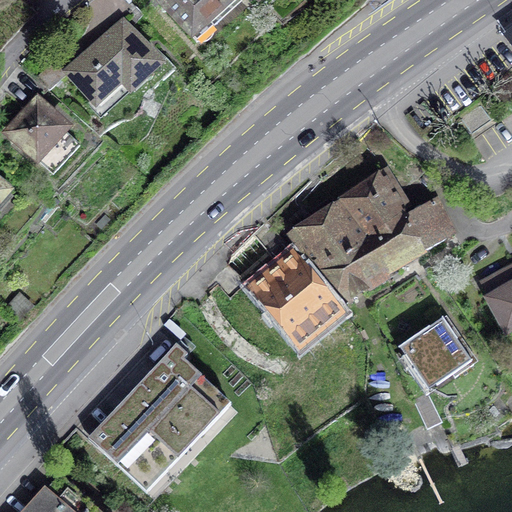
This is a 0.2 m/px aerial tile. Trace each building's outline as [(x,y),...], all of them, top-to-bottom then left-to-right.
[(34,13),(17,0),(9,0),(5,7),(24,22),(34,13)] [(162,0),(160,2),(192,37),(233,0),(162,0)] [(5,13),(0,19),(0,34),(7,40),(21,26),(5,13)] [(73,68),(62,56),(35,79),(49,91),(67,73),(95,105),(108,130),(122,122),(132,119),(141,111),(147,95),(175,70),(165,58),(159,63),(122,24),(73,68)] [(29,113),(10,134),(54,174),(81,143),(37,104),(49,91),(35,79),(22,67),(2,89),(29,113)] [(336,204),(344,218),(364,245),(405,212),(381,174),(336,204)] [(0,202),(9,193),(0,184),(0,202)] [(451,236),(435,202),(408,218),(425,252),(451,236)] [(408,218),(405,212),(364,245),(385,275),(425,252),(408,218)] [(344,218),(300,246),(319,271),(343,297),(385,275),(364,245),(344,218)] [(252,289),(299,347),(342,312),(296,255),(252,289)] [(233,289),(244,280),(231,264),(220,273),(233,289)] [(511,270),(483,286),(507,330),(511,327),(511,270)] [(434,373),(442,386),(473,365),(442,320),(429,330),(433,336),(407,354),(424,380),(434,373)] [(177,346),(89,439),(146,493),(230,405),(183,361),(187,356),(177,346)] [(428,394),(414,401),(427,428),(441,421),(428,394)] [(100,511),(60,476),(26,511),(100,511)]
